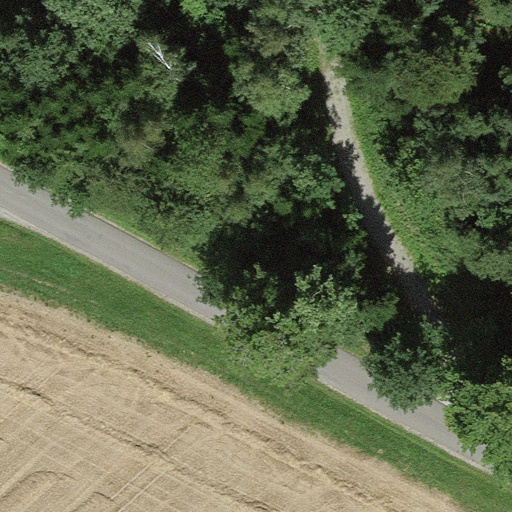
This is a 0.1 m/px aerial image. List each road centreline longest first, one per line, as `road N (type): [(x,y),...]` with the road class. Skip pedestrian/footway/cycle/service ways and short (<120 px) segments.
road 1 (unclassified): [(0,162),(511,425)]
road 2 (track): [(475,400),(360,194),(323,68),(319,0)]
